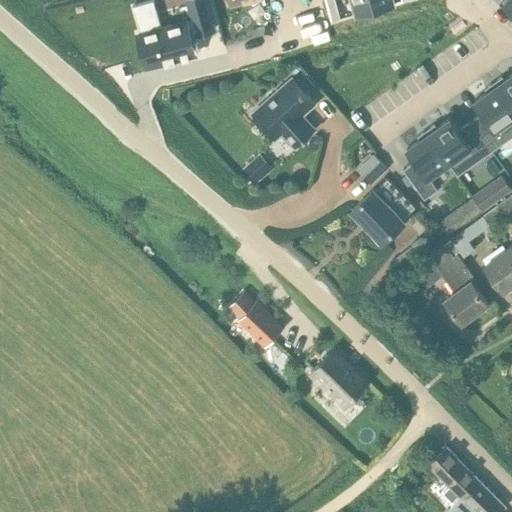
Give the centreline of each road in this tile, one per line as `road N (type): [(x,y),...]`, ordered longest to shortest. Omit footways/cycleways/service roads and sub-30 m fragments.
road 1 (unclassified): [(0,18),(248,232),(511,492)]
road 2 (unknown): [(153,153),(155,130),(140,80),(147,56),(170,38),(293,0)]
road 3 (residential): [(375,140),(507,41)]
road 4 (track): [(437,414),(330,511)]
